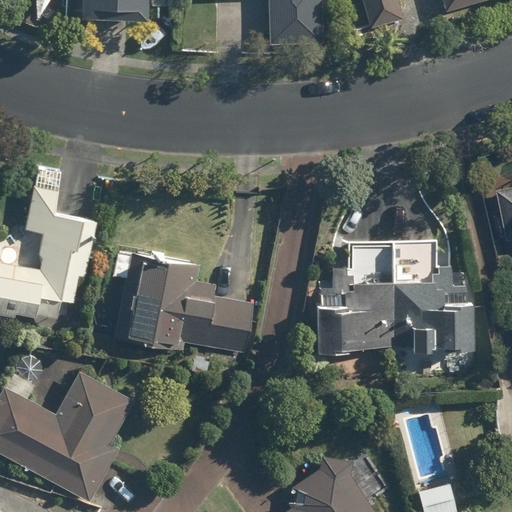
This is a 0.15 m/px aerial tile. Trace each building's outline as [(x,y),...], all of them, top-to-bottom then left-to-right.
[(86,0),(86,11),(152,14),(152,1),(152,0),(86,0)] [(272,0),(270,39),(307,40),(324,41),(325,0),(272,0)] [(367,0),(375,23),(407,13),(402,0),(449,0),(451,6),(469,0),(367,0)] [(3,239),(0,238),(0,306),(62,316),(66,293),(78,295),(82,270),(89,272),(99,215),(91,213),(60,208),(64,185),(36,180),(32,204),(10,200),(3,239)] [(511,272),(511,185),(502,187),(508,215),(499,217),(511,272)] [(351,234),(351,242),(338,242),(338,256),(337,272),(336,285),(322,284),(320,336),(319,347),(351,349),(352,338),(479,344),(481,292),(469,292),(470,279),(456,278),(457,262),(437,261),(437,247),(438,238),(351,234)] [(221,283),(196,278),(200,259),(134,246),(134,250),(119,246),(114,268),(129,271),(117,333),(182,346),(184,336),(209,342),(247,349),(257,299),(219,292),(221,283)] [(6,379),(0,390),(0,446),(91,497),(121,444),(112,439),(137,396),(84,366),(60,409),(6,379)] [(321,454),(321,467),(296,485),(303,495),(279,511),(380,511),(352,472),(353,457),(321,454)] [(450,476),(420,485),(427,511),(447,511),(460,508),(450,476)]
